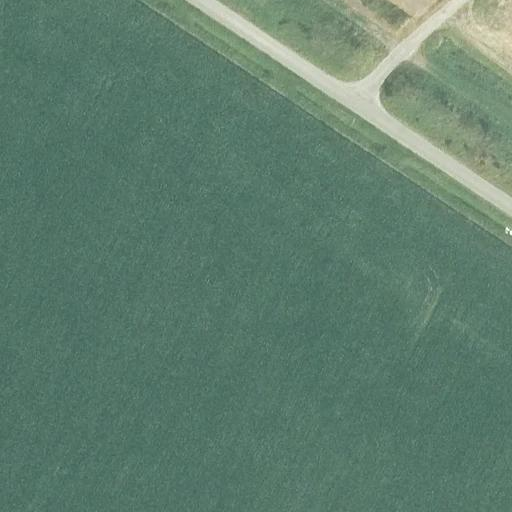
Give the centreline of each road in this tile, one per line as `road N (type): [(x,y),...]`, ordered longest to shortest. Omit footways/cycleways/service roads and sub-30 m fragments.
road 1 (unclassified): [(511,205),(355,100)]
road 2 (unclassified): [(355,100),(203,0)]
road 3 (unclassified): [(355,100),(461,0)]
